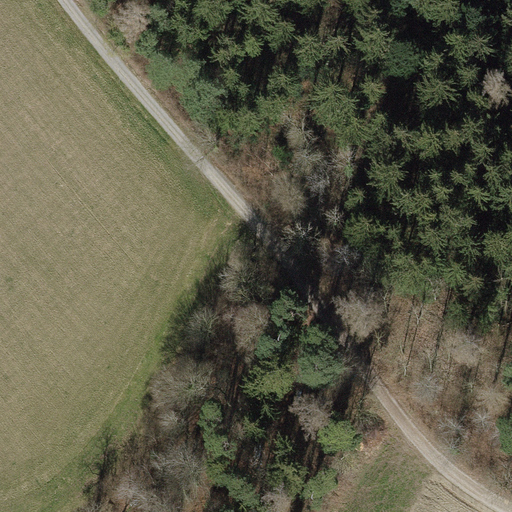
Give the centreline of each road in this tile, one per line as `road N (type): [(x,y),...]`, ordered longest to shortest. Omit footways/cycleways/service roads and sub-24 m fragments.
road 1 (track): [(510,511),(438,465),(74,0)]
road 2 (track): [(326,330),(326,381),(281,484)]
